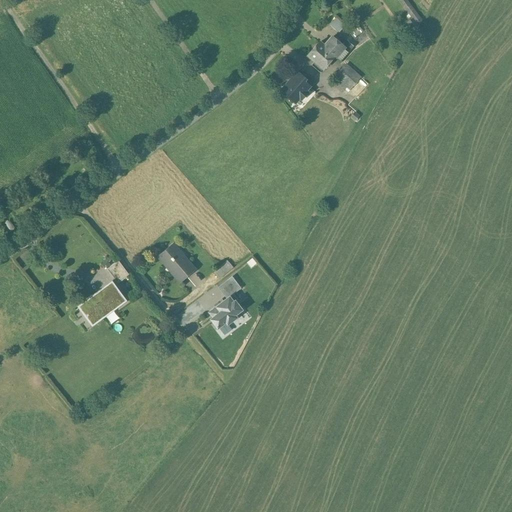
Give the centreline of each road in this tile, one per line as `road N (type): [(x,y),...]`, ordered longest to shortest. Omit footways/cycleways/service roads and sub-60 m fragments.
road 1 (track): [(276,53),(0,261)]
road 2 (track): [(79,204),(164,307),(175,308),(202,287)]
